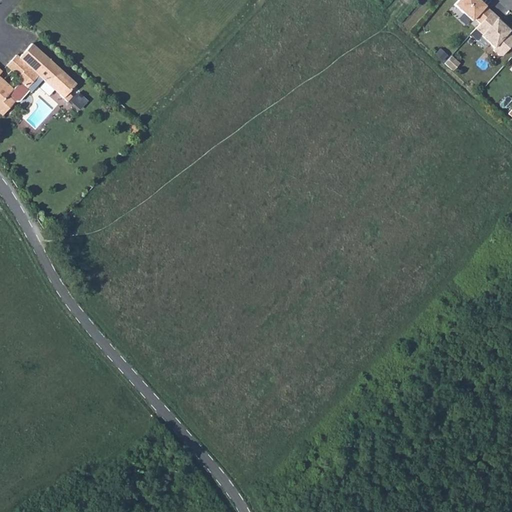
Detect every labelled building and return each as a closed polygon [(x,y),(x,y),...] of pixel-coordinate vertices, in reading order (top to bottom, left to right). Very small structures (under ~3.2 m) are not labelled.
[(474,18),(480,23),(491,11),(478,0),(457,0),(454,5),(471,21),(474,18)] [(498,18),(491,11),(480,23),(475,29),(482,35),(481,36),(493,48),(494,51),(499,56),(502,55),(511,44),(511,36),(508,32),(501,27),(503,25),(496,19),(498,18)] [(510,29),(498,18),(496,19),(503,25),(501,27),(508,32),(510,29)] [(20,58),(40,76),(69,102),(74,96),(70,93),(77,84),(33,44),(20,58)] [(459,62),(452,55),(445,63),(452,70),(459,62)] [(17,56),(9,66),(23,79),(22,81),(29,87),(40,76),(20,58),(17,56)] [(9,95),(14,89),(0,76),(0,73),(2,71),(0,69),(0,110),(4,114),(16,101),(9,95)] [(9,95),(16,101),(16,100),(20,103),(32,90),(29,87),(22,81),(14,89),(9,95)]
